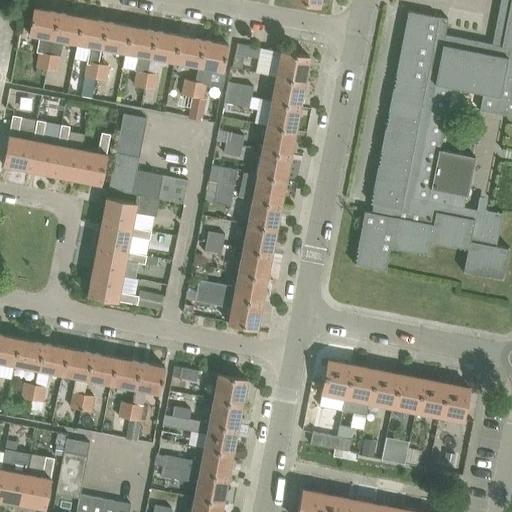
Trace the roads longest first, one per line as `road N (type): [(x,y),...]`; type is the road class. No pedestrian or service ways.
road 1 (residential): [(305,314),(359,31)]
road 2 (residential): [(297,352),(52,310)]
road 3 (residential): [(511,354),(305,314)]
road 4 (residential): [(52,310),(73,203),(0,189)]
road 5 (residential): [(359,31),(179,0)]
road 6 (residential): [(266,511),(297,352)]
